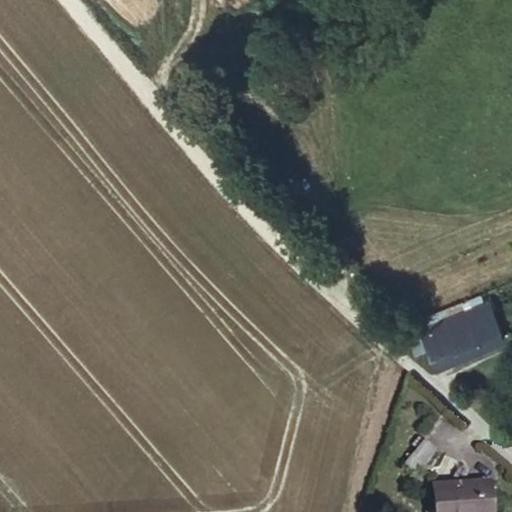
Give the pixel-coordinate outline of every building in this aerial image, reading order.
[(418,335),(424,354),(428,368),(499,341),(489,308),(418,335)] [(402,341),(408,362),(424,354),(418,335),(402,341)] [(395,461),(397,464),(418,440),(415,438),(395,461)] [(418,440),(397,464),(411,478),(432,454),(418,440)] [(432,483),(432,509),(432,511),(489,511),(488,481),(432,483)]
